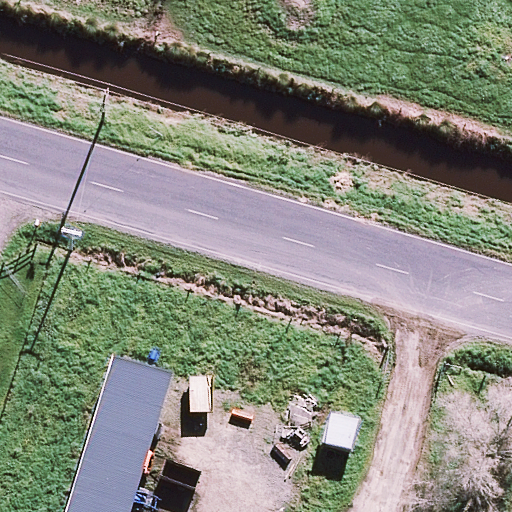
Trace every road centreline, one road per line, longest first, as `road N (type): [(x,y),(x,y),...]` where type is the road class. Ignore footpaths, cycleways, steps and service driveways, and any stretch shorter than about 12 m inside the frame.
road 1 (unclassified): [(0,154),(511,299)]
road 2 (track): [(442,511),(500,296)]
